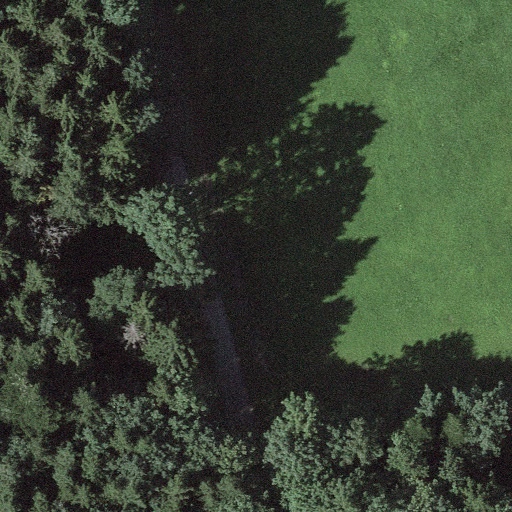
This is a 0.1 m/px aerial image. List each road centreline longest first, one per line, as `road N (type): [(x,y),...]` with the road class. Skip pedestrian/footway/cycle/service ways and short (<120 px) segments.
road 1 (track): [(125,0),(234,401)]
road 2 (track): [(0,302),(160,377),(234,401)]
road 3 (track): [(234,401),(284,511)]
